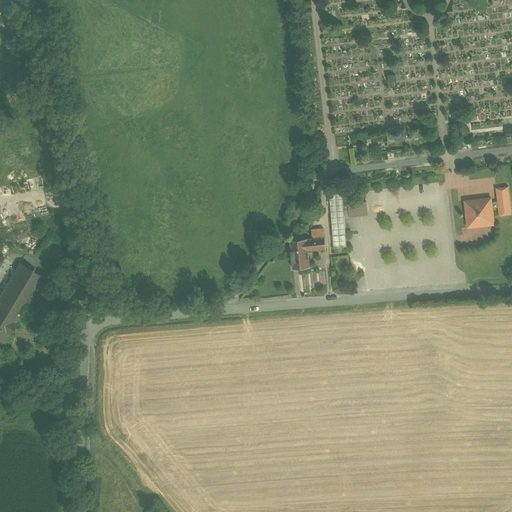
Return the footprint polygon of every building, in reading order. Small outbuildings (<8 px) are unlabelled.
[(509,186),(496,187),(497,201),(490,202),(490,208),(493,208),(498,207),(499,215),(511,214),(509,186)] [(333,199),(335,247),(348,246),(345,199),(333,199)] [(489,200),(467,202),(470,224),(492,222),(490,208),(490,202),(489,200)] [(368,201),(350,203),(351,217),(370,215),(368,201)] [(49,233),(6,207),(0,216),(0,231),(37,253),(46,240),(49,233)] [(325,237),(307,239),(308,250),(326,248),(325,237)] [(307,239),(291,241),(294,268),(310,266),(308,250),(307,239)] [(43,277),(20,263),(0,295),(0,300),(21,313),(43,277)] [(21,313),(0,300),(0,338),(4,341),(9,333),(10,333),(15,324),(14,324),(21,313)]
